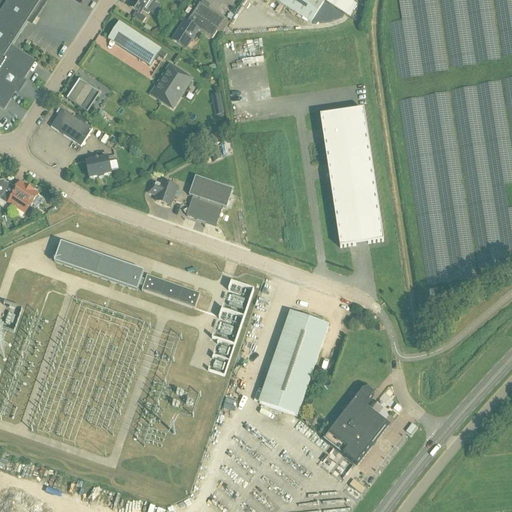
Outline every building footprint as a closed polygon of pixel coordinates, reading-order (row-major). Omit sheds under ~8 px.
[(35,62),(12,47),(42,0),(0,0),(0,106),(4,109),(35,62)] [(102,0),(87,18),(93,23),(111,2),(108,0),(102,0)] [(148,16),(157,2),(153,0),(134,0),(129,8),(136,13),(133,18),(143,24),(146,19),(141,15),(143,12),(148,16)] [(321,13),(324,9),(322,8),(325,4),(318,0),(274,0),(312,24),(319,12),(321,13)] [(354,0),(327,0),(352,16),(360,4),(354,0)] [(213,40),(225,20),(200,4),(191,18),(194,20),(191,25),(185,21),(172,41),(186,50),(199,31),(213,40)] [(163,61),(167,55),(119,24),(108,40),(150,68),(157,57),(163,61)] [(154,38),(160,35),(157,29),(151,32),(154,38)] [(358,37),(271,50),(277,95),(364,82),(358,37)] [(173,112),(194,80),(170,64),(149,96),(173,112)] [(78,87),(69,101),(81,109),(90,95),(78,87)] [(81,148),(93,131),(62,111),(51,128),(81,148)] [(340,249),(384,243),(364,111),(320,118),(340,249)] [(225,141),(223,134),(217,136),(216,134),(207,138),(211,148),(221,143),(225,141)] [(104,179),(104,177),(112,175),(108,158),(86,163),(90,180),(98,178),(98,180),(104,179)] [(227,210),(233,191),(196,178),(189,197),(193,198),(187,217),(216,227),(223,209),(227,210)] [(0,215),(0,200),(1,199),(10,185),(4,181),(0,181),(0,221),(1,221),(0,215)] [(16,189),(10,185),(1,199),(25,216),(31,205),(32,206),(39,195),(21,183),(16,189)] [(162,186),(153,183),(149,194),(158,197),(156,202),(171,207),(177,188),(163,183),(162,186)] [(187,218),(184,228),(195,231),(197,221),(187,218)] [(62,246),(56,264),(137,292),(139,285),(144,287),(142,292),(195,310),(200,295),(147,276),(146,281),(141,279),(143,274),(62,246)] [(49,298),(46,305),(57,309),(60,302),(49,298)] [(0,329),(14,334),(22,310),(5,304),(0,317),(0,329)] [(297,418),(329,327),(291,314),(259,405),(297,418)] [(372,398),(372,393),(368,389),(363,391),(324,440),(356,465),(388,425),(365,407),(372,398)] [(411,421),(407,429),(413,432),(417,425),(411,421)] [(353,481),(349,486),(361,495),(365,490),(353,481)]
